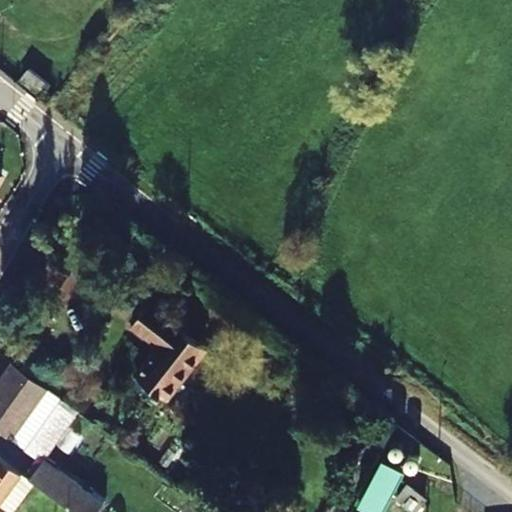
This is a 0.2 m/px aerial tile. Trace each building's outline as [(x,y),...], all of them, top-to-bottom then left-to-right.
[(159,345),(135,374),(166,399),(206,347),(148,301),(131,323),(159,345)] [(0,376),(0,429),(10,437),(46,386),(11,361),(0,376)] [(46,386),(10,437),(24,447),(60,396),(46,386)] [(382,511),(404,465),(379,454),(358,501),(382,511)] [(18,495),(31,478),(29,477),(0,456),(0,499),(9,488),(18,495)] [(43,457),(29,477),(31,478),(75,511),(96,511),(104,502),(43,457)] [(412,511),(415,511),(425,498),(407,484),(396,499),(412,511)]
